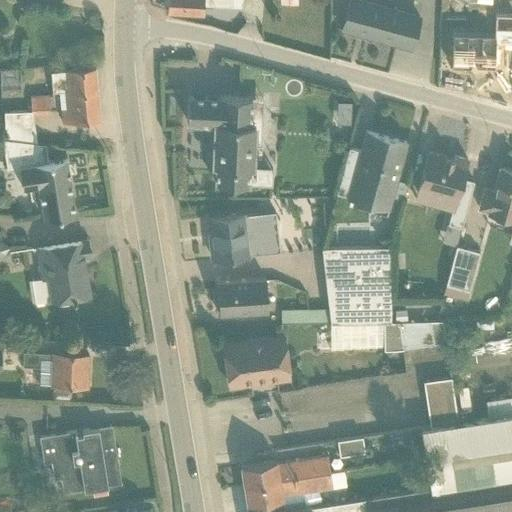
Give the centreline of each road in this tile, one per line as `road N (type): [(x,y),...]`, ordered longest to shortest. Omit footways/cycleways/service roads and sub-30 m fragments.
road 1 (tertiary): [(193,511),(127,100),(123,20)]
road 2 (unclassified): [(123,20),(511,120)]
